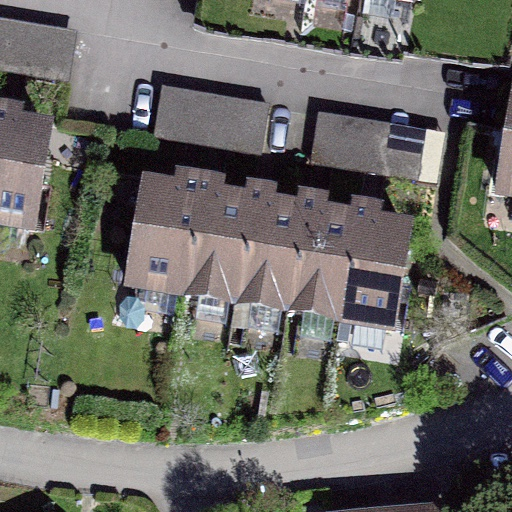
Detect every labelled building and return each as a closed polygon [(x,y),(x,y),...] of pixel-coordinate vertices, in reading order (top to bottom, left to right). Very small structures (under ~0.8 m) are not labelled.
[(322,0),(320,11),(352,16),(354,0),(322,0)] [(376,0),(373,20),(404,24),(408,1),(415,2),(414,0),(376,0)] [(0,73),(4,75),(13,26),(0,23),(0,73)] [(66,35),(13,26),(4,75),(58,84),(66,35)] [(154,140),(207,149),(215,100),(163,91),(154,140)] [(269,109),(215,100),(207,149),(260,158),(269,109)] [(0,116),(0,250),(23,254),(27,230),(34,232),(49,136),(17,131),(19,120),(0,116)] [(311,166),(364,175),(372,126),(319,117),(311,166)] [(511,118),(499,197),(511,199),(511,222),(511,223),(511,118)] [(425,135),(372,126),(364,175),(417,184),(425,135)] [(177,296),(183,297),(200,190),(179,186),(177,199),(145,193),(129,288),(146,291),(142,315),(173,320),(177,296)] [(229,305),(234,306),(250,210),(220,205),(222,193),(200,190),(183,297),(198,300),(195,323),(225,328),(229,305)] [(282,314),(287,314),(302,219),(272,214),(274,202),(252,199),(250,210),(234,306),(251,308),(247,332),(278,337),(282,314)] [(334,322),(339,323),(354,228),(324,223),(326,211),(304,208),(302,219),(287,314),(303,317),(299,341),(330,346),(334,322)] [(356,216),(354,228),(339,323),(355,326),(351,350),(382,355),(386,331),(393,332),(408,237),(377,232),(379,220),(356,216)]
